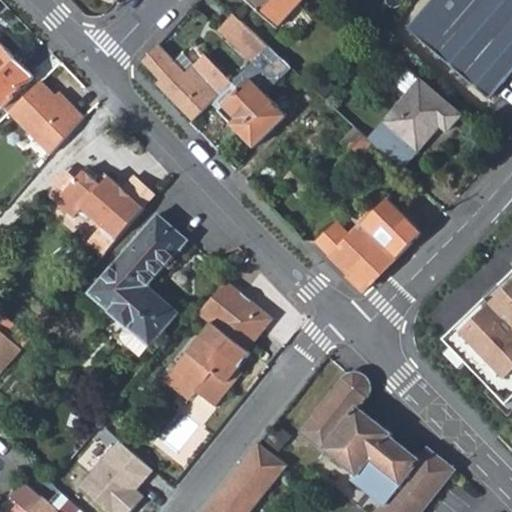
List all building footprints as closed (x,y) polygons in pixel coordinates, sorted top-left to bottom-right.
[(305,0),(246,0),(278,29),(305,0)] [(494,100),(511,78),(511,0),(445,0),(417,33),(494,100)] [(254,64),(271,47),(235,14),(219,32),(254,64)] [(35,75),(0,40),(0,103),(4,107),(35,75)] [(271,47),(254,64),(236,82),(243,90),(221,113),(259,150),(292,118),(269,95),(295,69),(271,47)] [(162,86),(197,122),(236,82),(209,56),(198,67),(185,55),(177,63),(163,49),(148,64),(165,82),(162,86)] [(410,95),(372,139),(406,171),(446,127),(451,132),(466,115),(411,66),(397,82),(410,95)] [(32,89),(0,121),(44,164),(77,125),(63,114),(61,118),(32,89)] [(307,197),(321,180),(304,164),(289,181),(307,197)] [(46,191),(58,202),(78,179),(66,169),(46,191)] [(103,223),(119,238),(121,235),(147,206),(126,188),(111,175),(104,184),(87,169),(78,179),(58,202),(76,217),(85,207),(103,223)] [(137,175),(126,188),(147,206),(158,193),(137,175)] [(24,187),(2,212),(0,214),(0,219),(10,228),(36,198),(24,187)] [(367,224),(402,258),(428,232),(393,199),(367,224)] [(190,241),(160,214),(91,293),(130,326),(121,336),(124,342),(142,358),(181,312),(150,286),(190,241)] [(89,239),(105,254),(119,238),(103,223),(89,239)] [(322,244),(369,293),(402,258),(367,224),(353,240),(339,226),(322,244)] [(61,238),(28,264),(37,275),(70,248),(61,238)] [(511,401),(511,275),(446,339),(509,405),(511,401)] [(226,282),(200,312),(211,322),(172,368),(194,387),(191,391),(209,408),(223,392),(221,383),(233,370),(247,354),(243,352),(270,321),(226,282)] [(0,363),(6,369),(24,348),(0,326),(0,363)] [(194,387),(172,368),(163,378),(185,398),(191,391),(194,387)] [(221,383),(223,392),(238,374),(233,370),(221,383)] [(372,384),(370,378),(369,378),(359,372),(349,374),(302,432),(326,451),(327,450),(359,410),(370,395),(372,384)] [(362,412),(359,410),(327,450),(357,474),(354,479),(385,504),(378,511),(423,511),(457,470),(429,448),(421,459),(364,411),(362,412)] [(86,485),(117,511),(132,511),(166,475),(126,440),(86,485)] [(205,511),(242,511),(264,486),(269,490),(289,466),(261,444),(205,511)] [(30,480),(14,497),(29,511),(46,495),(30,480)] [(242,511),(251,511),(269,490),(264,486),(242,511)] [(60,511),(45,498),(32,511),(60,511)]
